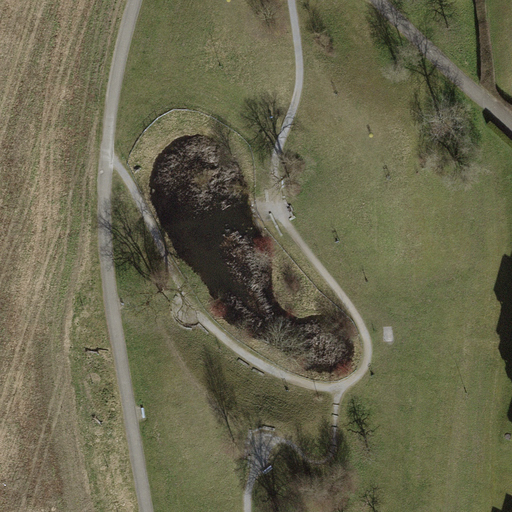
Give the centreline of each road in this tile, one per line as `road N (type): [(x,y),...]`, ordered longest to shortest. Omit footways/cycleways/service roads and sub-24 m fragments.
road 1 (track): [(146,511),(108,285),(104,148),(129,0)]
road 2 (track): [(380,0),(511,126)]
